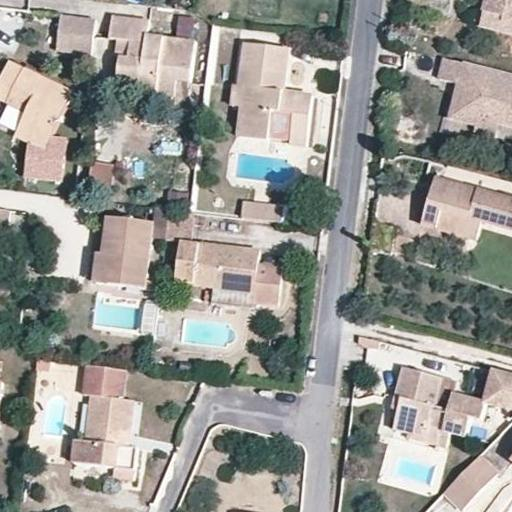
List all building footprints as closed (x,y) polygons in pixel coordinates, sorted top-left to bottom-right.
[(511,0),(488,0),(484,19),(484,20),(504,24),(502,34),(511,36),(511,0)] [(128,87),(175,92),(177,75),(194,77),(198,39),(155,34),(157,19),(116,14),(114,36),(128,38),(140,39),(137,58),(126,57),(124,74),(130,75),(128,87)] [(193,36),(193,17),(178,17),(178,36),(193,36)] [(95,56),(100,22),(65,18),(61,52),(95,56)] [(504,24),(484,20),(481,34),(511,41),(511,36),(502,34),(504,24)] [(140,39),(128,38),(126,57),(137,58),(140,39)] [(276,80),(288,81),(292,48),(248,43),(243,88),(251,89),(249,112),(245,112),(245,143),(274,146),(276,117),(294,118),(292,148),(308,150),(313,100),(286,97),(287,100),(275,99),(276,80)] [(57,132),(75,91),(13,64),(0,94),(0,96),(33,111),(22,136),(40,144),(35,176),(68,181),(74,135),(57,132)] [(511,82),(447,67),(442,88),(470,94),(468,102),(460,101),(454,126),(482,132),(485,121),(499,125),(503,131),(511,133),(511,82)] [(286,97),(288,81),(276,80),(275,99),(287,100),(286,97)] [(174,104),(175,92),(128,87),(127,98),(174,104)] [(251,89),(243,88),(237,87),(235,111),(245,112),(249,112),(251,89)] [(119,167),(98,165),(96,188),(117,190),(119,167)] [(511,200),(437,181),(426,223),(472,235),(477,218),(487,220),(504,224),(511,200)] [(242,219),(281,223),(284,207),(244,201),(242,219)] [(0,234),(11,236),(14,209),(0,207),(0,234)] [(173,211),(169,243),(186,245),(186,240),(194,241),(198,214),(173,211)] [(402,222),(380,214),(374,243),(407,253),(414,234),(402,222)] [(117,215),(112,253),(118,254),(115,282),(149,286),(157,221),(117,215)] [(477,218),(472,235),(482,237),(487,220),(477,218)] [(186,240),(186,245),(181,285),(220,290),(256,294),(256,302),(259,302),(285,306),(289,266),(261,261),(263,249),(194,241),(186,240)] [(118,254),(112,253),(104,252),(101,280),(115,282),(118,254)] [(259,302),(256,302),(256,294),(220,290),(218,304),(258,308),(259,302)] [(125,396),(128,365),(88,361),(85,392),(93,393),(88,436),(79,435),(76,460),(117,465),(116,476),(136,479),(140,446),(131,445),(136,397),(125,396)] [(480,419),(484,400),(453,391),(456,378),(401,361),(392,392),(398,394),(387,431),(435,445),(440,428),(462,434),(468,415),(480,419)] [(511,371),(494,366),(484,400),(501,405),(511,417),(511,371)] [(478,455),(442,491),(461,510),(497,473),(478,455)]
